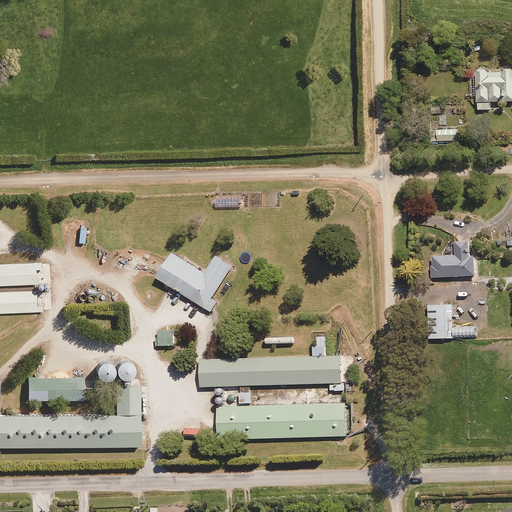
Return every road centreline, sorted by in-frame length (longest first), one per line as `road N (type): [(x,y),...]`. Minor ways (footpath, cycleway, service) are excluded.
road 1 (residential): [(0,485),(397,475)]
road 2 (residential): [(387,175),(0,182)]
road 3 (residential): [(387,175),(397,475)]
road 4 (residential): [(376,0),(387,175)]
road 5 (residential): [(511,170),(387,175)]
